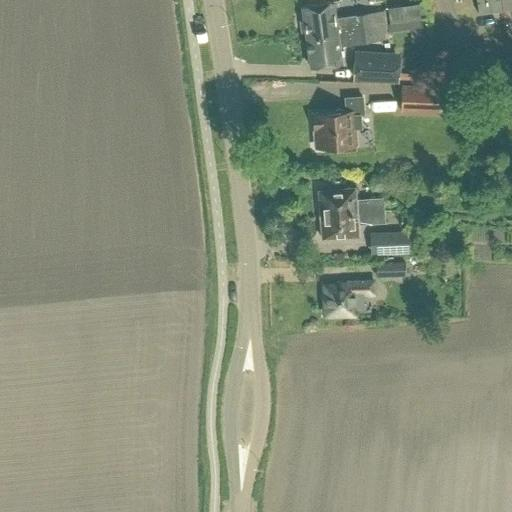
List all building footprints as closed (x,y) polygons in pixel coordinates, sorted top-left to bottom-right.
[(301,5),(306,37),(338,33),(373,28),(387,26),(385,9),(336,16),(334,0),(301,5)] [(511,0),(478,0),(481,14),(511,9),(511,0)] [(391,19),(428,16),(427,3),(390,5),(391,19)] [(338,33),(306,37),(310,67),(342,62),(340,44),(389,38),(387,26),(373,28),(338,33)] [(398,59),(355,57),(354,79),(397,81),(398,59)] [(455,85),(402,83),(401,110),(453,112),(455,85)] [(364,114),(363,96),(345,97),(346,110),(312,113),(313,130),(315,131),(317,148),(338,146),(339,150),(356,149),(355,127),(361,127),(360,114),(364,114)] [(403,190),(402,173),(371,174),(372,190),(403,190)] [(319,190),(321,214),(382,210),(384,211),(383,197),(355,199),(355,188),(319,190)] [(382,210),(321,214),(323,237),(358,234),(357,223),(385,221),(384,211),(382,210)] [(410,251),(409,231),(369,232),(370,253),(410,251)] [(405,276),(405,260),(376,261),(376,276),(405,276)] [(374,293),(374,280),(354,280),(354,283),(324,284),(325,314),(355,313),(355,306),(364,306),(364,293),(374,293)]
